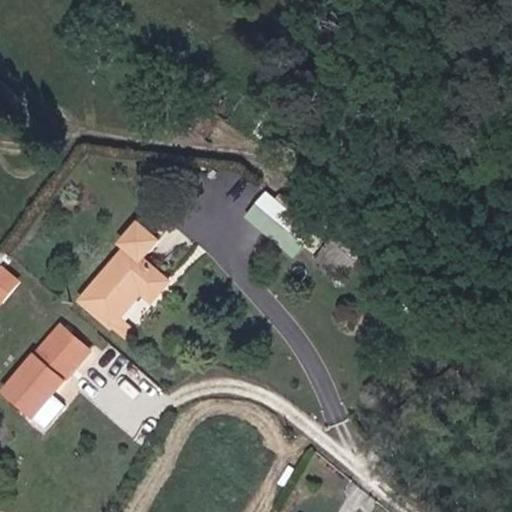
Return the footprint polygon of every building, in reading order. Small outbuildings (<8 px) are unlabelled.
[(289,185),(267,212),(311,250),(334,223),(289,185)] [(127,253),(101,283),(127,303),(132,293),(147,270),(127,253)] [(0,268),(0,298),(6,303),(26,278),(6,262),(0,268)] [(165,284),(147,270),(132,293),(148,305),(165,284)] [(127,303),(101,283),(82,306),(107,328),(127,303)] [(53,329),(27,361),(59,386),(86,357),(53,329)] [(0,394),(0,395),(28,421),(59,386),(27,361),(0,394)]
